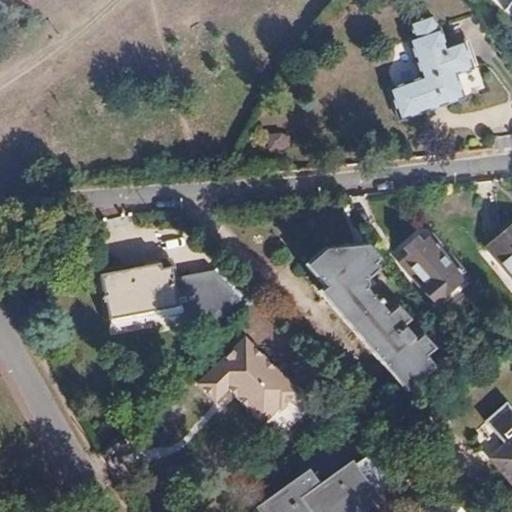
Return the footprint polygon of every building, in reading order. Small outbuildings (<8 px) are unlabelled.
[(511,0),(503,11),(511,19),(511,23),(511,0)] [(398,118),(464,96),(456,73),(474,67),(465,39),(447,45),(440,26),(437,27),(432,13),(408,21),(413,34),(407,36),(419,76),(387,86),(398,118)] [(511,223),(485,247),(511,278),(511,223)] [(467,278),(430,235),(423,242),(414,238),(405,245),(406,251),(408,255),(400,261),(438,304),(467,278)] [(365,281),(379,268),(374,262),(379,258),(366,244),(344,247),(318,252),(303,266),(316,281),(311,285),(339,316),(380,363),(406,392),(425,375),(435,366),(426,357),(434,349),(421,333),(413,341),(401,328),(409,320),(396,305),(387,313),(366,289),(365,281)] [(235,291),(216,269),(174,277),(171,267),(162,268),(161,262),(132,267),(132,268),(102,274),(111,317),(184,305),(189,323),(205,320),(235,291)] [(264,314),(274,305),(263,293),(252,303),(264,314)] [(298,393),(249,343),(203,387),(215,399),(227,388),(262,423),(279,407),(281,409),(298,393)] [(374,395),(350,372),(345,377),(347,379),(380,414),(389,407),(376,394),(374,395)] [(423,413),(405,392),(389,407),(380,414),(400,434),(423,413)] [(511,436),(490,456),(511,481),(511,436)] [(355,511),(393,486),(370,453),(318,490),(309,477),(264,508),(266,511),(355,511)]
